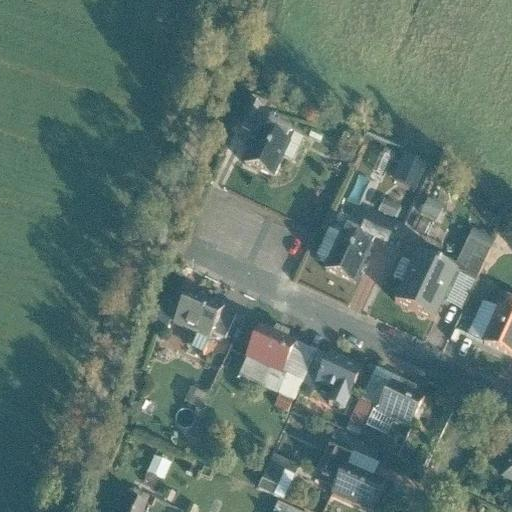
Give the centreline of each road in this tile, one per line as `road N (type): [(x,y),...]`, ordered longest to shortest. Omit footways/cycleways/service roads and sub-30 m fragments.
road 1 (unclassified): [(240,0),(196,152),(62,511)]
road 2 (residential): [(230,244),(295,305),(477,391)]
road 3 (residential): [(420,511),(477,391)]
